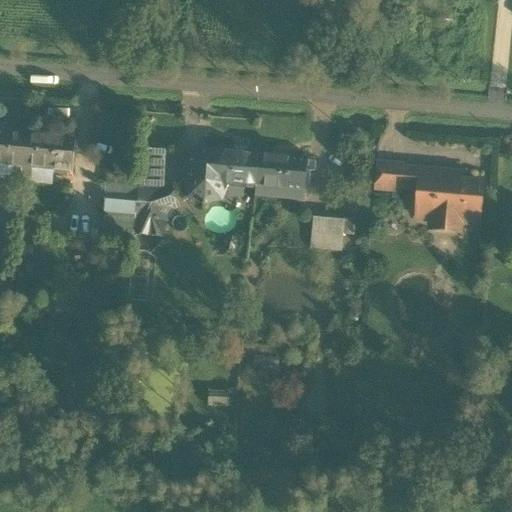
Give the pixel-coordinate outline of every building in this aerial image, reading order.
[(0,133),(0,163),(22,166),(23,166),(26,136),(0,133)] [(73,140),(26,136),(23,166),(54,169),(53,173),(70,174),(73,140)] [(140,177),(139,189),(158,190),(159,151),(142,150),(140,177)] [(226,185),(256,187),(259,156),(258,156),(246,155),(234,154),(194,150),(188,166),(186,181),(189,197),(204,203),(220,200),(226,185)] [(307,161),(259,156),(256,187),(257,187),(287,190),(287,193),(302,195),(304,195),(307,161)] [(0,177),(21,179),(22,166),(0,163),(0,177)] [(374,189),(400,191),(402,169),(403,165),(377,163),(374,189)] [(52,186),(53,173),(54,169),(23,166),(21,183),(52,186)] [(402,169),(400,191),(418,192),(420,171),(402,169)] [(438,231),(452,232),(458,227),(459,223),(479,225),(482,184),(462,182),(439,180),(439,173),(420,171),(418,192),(418,198),(411,203),(410,212),(416,219),(433,221),(432,224),(438,231)] [(463,175),(439,173),(439,180),(462,182),(463,175)] [(139,189),(140,177),(107,174),(105,201),(137,203),(139,189)] [(158,190),(139,189),(137,203),(133,234),(164,237),(167,209),(176,206),(170,187),(158,190)] [(257,187),(256,187),(255,195),(302,200),(302,195),(287,193),(287,190),(257,187)] [(137,203),(105,201),(102,232),(133,234),(137,203)] [(312,233),(343,235),(344,218),(313,215),(312,233)] [(354,219),(344,218),(343,235),(352,236),(354,219)] [(23,234),(50,237),(52,221),(24,219),(23,234)] [(328,250),(341,251),(343,235),(312,233),(310,249),(328,250)]
